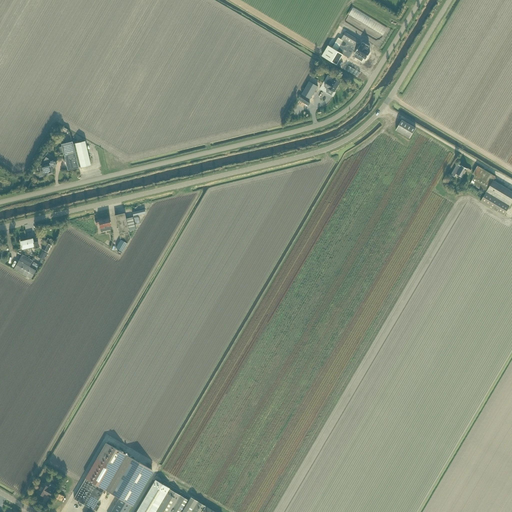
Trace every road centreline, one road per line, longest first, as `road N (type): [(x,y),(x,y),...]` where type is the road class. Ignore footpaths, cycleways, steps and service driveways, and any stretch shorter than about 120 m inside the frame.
road 1 (unclassified): [(0,227),(341,142),(385,104),(450,0)]
road 2 (unclassified): [(0,202),(331,120),(367,87),(420,0)]
